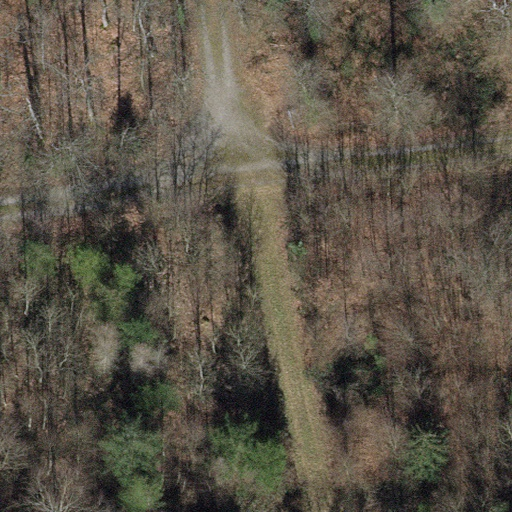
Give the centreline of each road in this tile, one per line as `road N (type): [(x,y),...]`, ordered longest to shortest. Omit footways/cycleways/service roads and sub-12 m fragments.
road 1 (track): [(212,0),(236,168),(328,511)]
road 2 (track): [(0,200),(511,136)]
